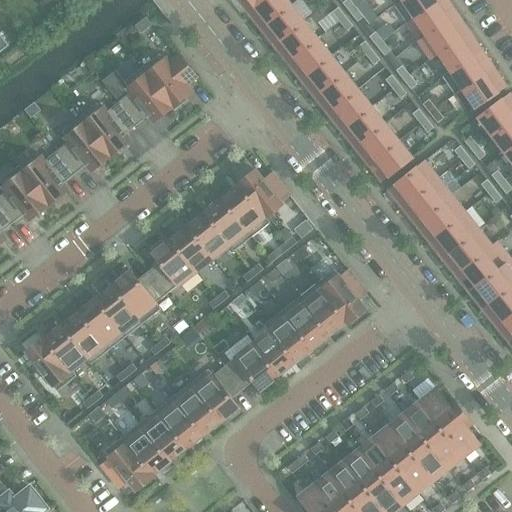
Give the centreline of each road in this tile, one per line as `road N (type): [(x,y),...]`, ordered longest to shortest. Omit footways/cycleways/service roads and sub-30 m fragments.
road 1 (residential): [(268,102),(0,310)]
road 2 (residential): [(423,298),(259,424),(244,445),(243,464),(276,511)]
road 3 (residential): [(268,102),(423,298)]
road 4 (residential): [(423,298),(511,410)]
road 5 (residential): [(0,403),(85,511)]
road 6 (residential): [(187,0),(268,102)]
